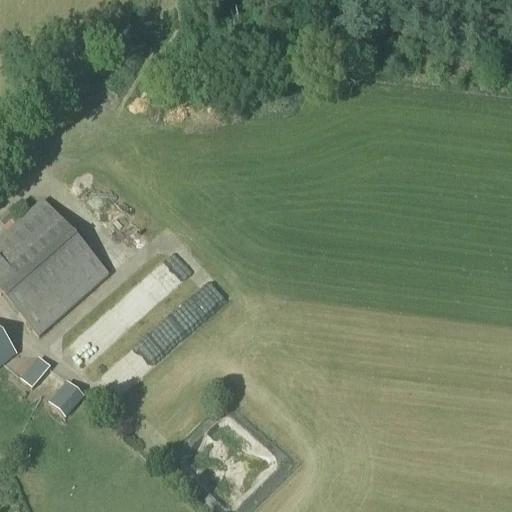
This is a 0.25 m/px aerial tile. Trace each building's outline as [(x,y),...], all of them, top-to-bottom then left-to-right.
[(0,298),(38,341),(108,278),(42,203),(0,239),(0,298)] [(0,371),(18,358),(0,336),(0,371)] [(38,362),(20,383),(32,394),(50,373),(38,362)] [(65,422),(83,400),(67,385),(49,407),(65,422)] [(241,463),(226,444),(216,452),(208,442),(187,458),(201,476),(212,468),(221,478),(241,463)]
